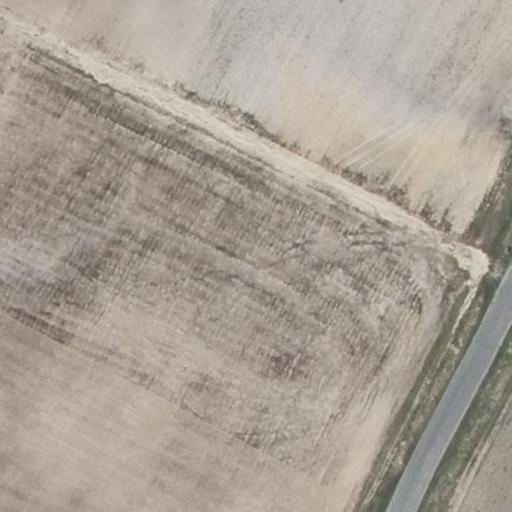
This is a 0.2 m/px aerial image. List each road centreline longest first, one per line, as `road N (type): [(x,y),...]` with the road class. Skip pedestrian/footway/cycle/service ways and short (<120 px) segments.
road 1 (track): [(0,16),(511,283)]
road 2 (unclassified): [(398,511),(511,286)]
